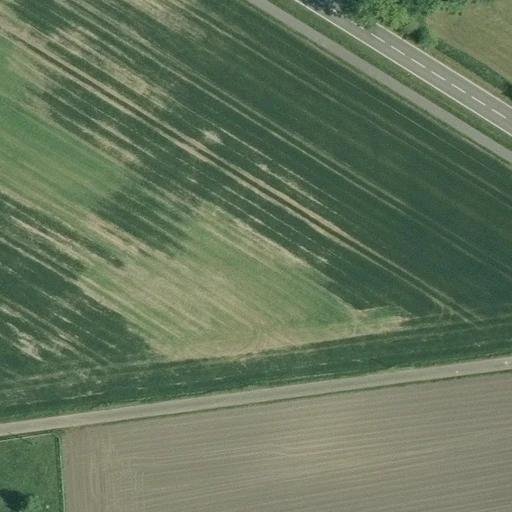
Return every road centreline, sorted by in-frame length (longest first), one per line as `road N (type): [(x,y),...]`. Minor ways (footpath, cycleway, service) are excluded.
road 1 (unclassified): [(0,430),(511,359)]
road 2 (tertiary): [(511,119),(320,0)]
